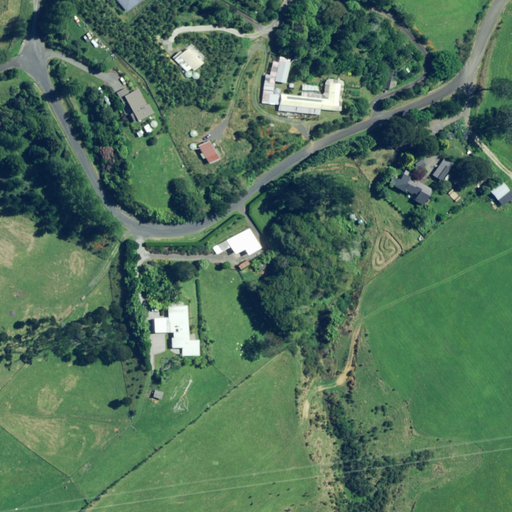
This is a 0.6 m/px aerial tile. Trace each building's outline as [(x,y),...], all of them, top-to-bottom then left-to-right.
[(117,0),(129,14),(145,0),(117,0)] [(261,104),(277,105),(277,111),(316,115),(317,109),(340,111),(342,81),(323,79),(321,93),(300,91),(300,96),(281,94),(281,88),(274,87),(274,82),(284,83),(289,58),(277,56),(277,59),(271,58),(269,75),(264,75),(261,104)] [(142,105),(133,89),(125,94),(122,89),(113,93),(119,103),(122,102),(128,113),(124,115),(129,123),(149,113),(144,104),(142,105)] [(451,164),(441,158),(431,176),(442,181),(451,164)] [(415,185),(400,176),(397,181),(389,176),(386,182),(403,193),(404,191),(413,196),(410,200),(419,205),(425,195),(426,196),(431,188),(418,180),(415,185)] [(506,190),(499,182),(487,191),(495,200),(506,190)] [(258,248),(248,229),(213,248),(216,254),(229,247),(233,254),(241,249),(245,255),(258,248)] [(247,263),(244,259),(236,265),(239,269),(247,263)] [(263,268),(260,261),(253,263),(256,270),(263,268)] [(183,341),(183,306),(166,306),(166,318),(150,318),(150,333),(170,332),(170,338),(168,338),(168,348),(178,348),(179,356),(194,356),(194,341),(183,341)] [(160,392),(151,390),(149,397),(158,400),(160,392)]
